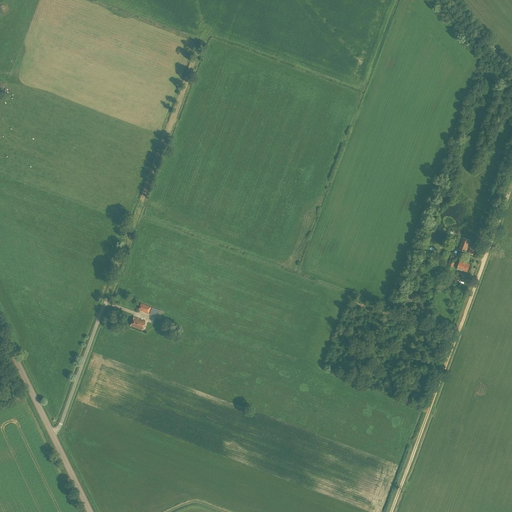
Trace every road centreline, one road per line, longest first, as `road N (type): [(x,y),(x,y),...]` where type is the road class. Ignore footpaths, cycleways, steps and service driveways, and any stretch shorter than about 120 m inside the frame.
road 1 (track): [(393,511),(511,181)]
road 2 (track): [(112,289),(215,0)]
road 3 (unclassified): [(51,431),(112,289)]
